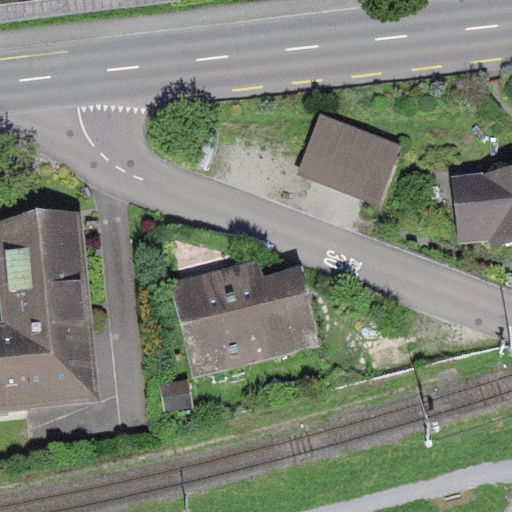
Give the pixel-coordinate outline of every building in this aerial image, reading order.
[(0,0),(0,19),(168,0),(0,0)] [(394,154),(329,129),(308,181),(373,207),(394,154)] [(511,184),(458,191),(465,246),(497,242),(498,249),(511,247),(511,184)] [(0,335),(0,426),(108,417),(100,319),(87,320),(79,232),(0,238),(0,282),(5,336),(0,335)] [(183,297),(202,373),(310,346),(295,290),(265,297),(261,278),(183,297)]
